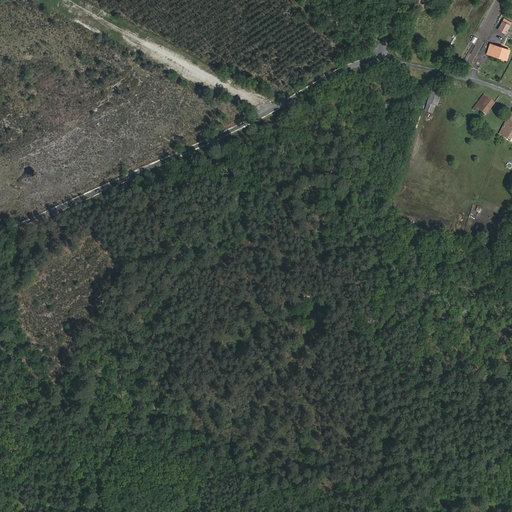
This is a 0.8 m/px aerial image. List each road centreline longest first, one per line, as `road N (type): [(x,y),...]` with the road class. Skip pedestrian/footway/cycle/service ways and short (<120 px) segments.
road 1 (track): [(118,511),(96,501),(146,354),(277,108)]
road 2 (tertiary): [(375,54),(231,131),(0,234)]
road 3 (track): [(60,0),(277,108)]
road 4 (residential): [(511,93),(472,75),(375,54)]
